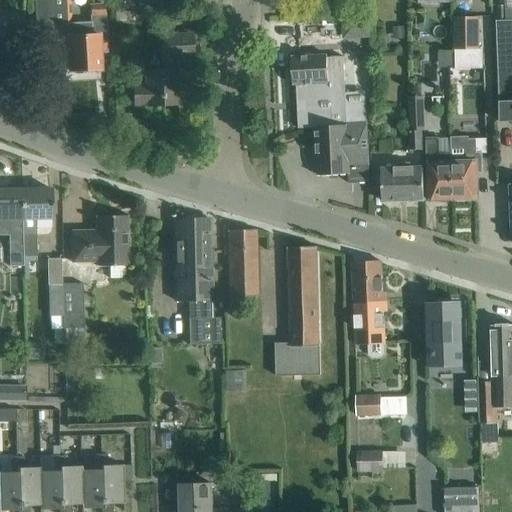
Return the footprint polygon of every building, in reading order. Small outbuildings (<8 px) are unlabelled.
[(48,25),(71,24),(70,0),(34,0),(35,21),(48,21),(48,25)] [(162,0),(116,0),(117,12),(163,9),(162,0)] [(68,36),(69,51),(70,71),(101,70),(100,49),(106,48),(104,5),(91,5),(92,35),(68,36)] [(505,7),(496,7),(500,121),(511,120),(511,11),(505,11),(505,7)] [(0,35),(4,36),(4,33),(24,33),(25,13),(5,13),(5,12),(0,11),(0,35)] [(341,19),(342,39),(371,38),(370,17),(341,19)] [(476,17),(453,17),(454,51),(477,50),(476,17)] [(405,28),(393,28),(393,38),(405,38),(405,28)] [(192,35),(172,36),(162,37),(163,59),(164,71),(147,72),(147,86),(134,87),(135,105),(148,105),(148,106),(178,105),(175,58),(193,58),(192,35)] [(315,128),(347,126),(343,56),(328,57),(327,55),(312,56),(292,57),(293,85),(296,85),(299,129),(315,128)] [(422,131),(425,131),(424,106),(410,107),(411,131),(422,131)] [(366,125),(347,126),(315,128),(317,176),(348,174),(349,184),(370,183),(368,144),(366,125)] [(422,131),(411,131),(410,131),(411,151),(423,151),(422,131)] [(452,162),(453,199),(478,199),(477,173),(482,173),(482,153),(476,153),(476,137),(464,137),(464,161),(452,162)] [(453,199),(452,162),(440,162),(439,138),(426,138),(428,200),(453,199)] [(381,169),(382,182),(382,201),(424,200),(423,168),(410,168),(410,163),(399,164),(399,169),(381,169)] [(51,189),(22,190),(23,235),(38,235),(37,219),(52,218),(51,189)] [(23,235),(22,190),(0,190),(0,219),(8,219),(8,235),(23,235)] [(72,231),(72,251),(72,263),(97,262),(97,266),(110,266),(110,278),(122,278),(125,274),(125,266),(128,266),(127,216),(96,216),(96,230),(72,231)] [(211,219),(173,220),(176,301),(190,300),(191,319),(189,319),(190,345),(221,344),(221,318),(215,318),(211,219)] [(258,296),(257,250),(256,230),(228,231),(228,251),(230,297),(232,297),(232,309),(256,308),(256,296),(258,296)] [(317,250),(317,247),(288,248),(288,250),(289,250),(291,343),(275,343),(276,376),(321,375),(320,344),(319,344),(316,250),(317,250)] [(63,317),(63,286),(62,261),(47,261),(48,286),(49,286),(50,317),(63,317)] [(354,303),(384,302),(382,262),(352,263),(354,303)] [(84,285),(63,286),(63,317),(64,345),(83,345),(82,316),(85,316),(84,285)] [(384,302),(354,303),(357,345),(386,343),(384,302)] [(429,365),(462,364),(461,304),(427,305),(428,323),(430,323),(431,342),(428,343),(429,365)] [(511,409),(511,324),(491,325),(493,382),(494,398),(497,398),(497,410),(511,409)] [(493,382),(480,382),(481,424),(498,424),(497,410),(497,398),(494,398),(493,382)] [(357,416),(381,415),(381,395),(357,396),(357,416)] [(17,410),(0,410),(0,420),(17,420),(17,410)] [(359,472),(383,472),(382,453),(358,453),(359,472)] [(96,470),(82,471),(83,504),(82,504),(82,508),(102,508),(104,508),(102,455),(95,455),(96,470)] [(104,508),(102,508),(101,511),(113,511),(113,504),(124,503),(124,466),(107,466),(107,455),(102,455),(104,508)] [(53,471),(40,472),(40,506),(40,510),(60,509),(62,509),(61,456),(53,456),(53,471)] [(62,509),(60,509),(60,511),(71,511),(72,505),(82,504),(83,504),(82,471),(81,471),(81,466),(66,467),(65,456),(61,456),(62,509)] [(20,510),(19,457),(12,457),(12,472),(0,472),(0,510),(19,510),(20,510)] [(20,510),(19,510),(18,511),(30,511),(30,506),(40,506),(40,472),(39,467),(24,468),(24,457),(19,457),(20,510)] [(203,459),(203,476),(227,475),(227,459),(203,459)] [(259,482),(259,500),(270,500),(270,482),(259,482)] [(180,510),(213,509),(212,484),(180,485),(180,510)] [(478,488),(446,489),(446,491),(464,490),(464,511),(479,511),(479,487),(478,487),(478,488)]
